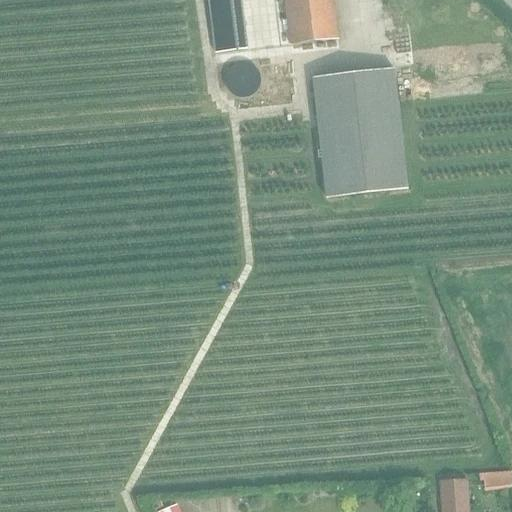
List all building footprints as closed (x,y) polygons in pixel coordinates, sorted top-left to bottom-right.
[(209,0),(216,54),(248,50),(241,0),(209,0)] [(280,0),(245,0),(252,49),(285,45),(280,0)] [(284,0),(290,45),(338,39),(332,0),(284,0)] [(394,70),(313,79),(327,200),(408,190),(394,70)] [(511,485),(511,472),(477,474),(478,482),(482,482),(484,490),(511,487),(511,485)] [(468,511),(467,481),(440,482),(442,511),(468,511)]
